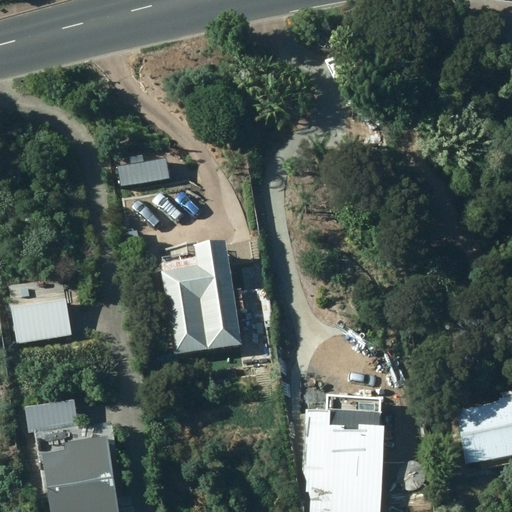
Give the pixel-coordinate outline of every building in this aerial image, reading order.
[(134,221),(159,219),(157,201),(132,204),(134,221)] [(232,287),(224,238),(193,243),(195,254),(159,260),(173,353),(241,342),(235,308),(244,306),(241,285),(232,287)] [(15,344),(70,337),(65,301),(10,308),(15,344)] [(455,408),(466,461),(511,452),(511,388),(499,391),(500,396),(497,396),(498,400),(455,408)] [(22,404),(26,430),(76,424),(73,397),(22,404)] [(381,487),(383,429),(377,429),(378,409),(305,407),(303,469),(320,469),(319,488),(310,487),(308,511),(337,511),(347,511),(348,486),(381,487)] [(42,446),(50,511),(119,511),(109,437),(42,446)] [(436,511),(432,489),(417,491),(417,494),(402,497),(403,511),(436,511)]
